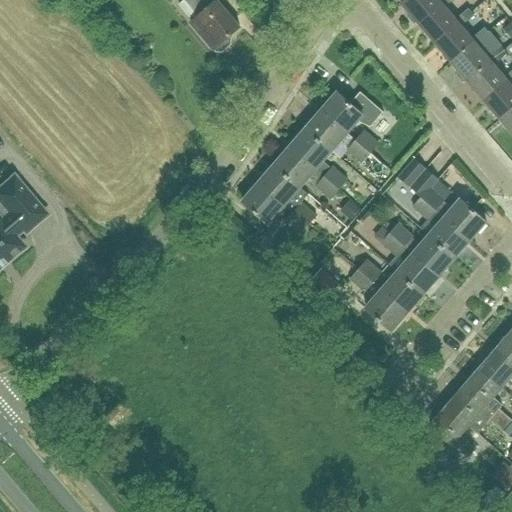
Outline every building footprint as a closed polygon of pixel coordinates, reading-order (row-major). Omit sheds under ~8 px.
[(194,0),(204,11),(191,22),(213,49),(214,49),(216,51),(221,52),(231,44),(231,38),(229,36),(240,27),(217,1),(218,0),(194,0)] [(404,0),(401,3),(418,23),(442,3),(439,0),(404,0)] [(439,0),(442,3),(418,23),(434,42),(458,22),(455,18),(445,6),(451,0),(439,0)] [(434,42),(450,61),(474,41),(471,38),(461,26),(474,15),(468,7),(455,18),(458,22),(434,42)] [(484,27),(471,38),(474,41),(450,61),(466,80),(490,60),(487,57),(477,45),(490,34),(484,27)] [(506,79),(504,76),(493,64),(506,53),(500,46),(487,57),(490,60),(466,80),(483,100),(506,79)] [(511,68),(504,76),(506,79),(483,100),(499,119),(511,107),(511,86),(509,83),(511,80),(511,68)] [(360,92),(350,104),(337,92),(321,111),(347,133),(357,121),(370,127),(383,112),(360,92)] [(511,107),(499,119),(511,133),(511,107)] [(347,133),(321,111),(306,129),(331,151),(347,133)] [(331,151),(306,129),(290,147),(315,169),(331,151)] [(379,144),(364,132),(356,141),(370,154),(379,144)] [(243,139),(233,151),(242,158),(252,146),(243,139)] [(347,151),(362,164),(370,154),(356,141),(347,151)] [(274,165),(300,187),(315,169),(290,147),(274,165)] [(409,187),(425,169),(414,159),(398,177),(409,187)] [(259,183),(284,205),(300,187),(274,165),(259,183)] [(333,167),(324,177),(339,190),(347,181),(333,167)] [(445,218),(470,240),(486,221),(461,199),(452,209),(443,201),(444,200),(431,189),(438,180),(427,170),(411,189),(422,198),(445,218)] [(0,265),(22,247),(22,248),(23,247),(22,245),(22,246),(13,236),(22,229),(23,231),(24,233),(25,232),(25,231),(44,215),(44,216),(46,215),(44,213),(44,214),(13,177),(14,177),(13,176),(11,177),(12,177),(0,187),(0,203),(2,206),(0,208),(0,265)] [(330,200),(339,190),(324,177),(316,187),(330,200)] [(284,205),(259,183),(243,202),(268,224),(284,205)] [(422,198),(413,208),(428,221),(429,219),(437,227),(429,236),(454,258),(470,240),(445,218),(422,198)] [(307,226),(316,217),(301,204),(293,214),(307,226)] [(293,214),(285,223),(299,236),(307,226),(293,214)] [(414,237),(398,224),(390,234),(405,247),(414,237)] [(390,234),(382,244),(396,257),(405,247),(390,234)] [(454,258),(429,236),(413,254),(439,276),(454,258)] [(413,254),(398,272),(423,294),(439,276),(413,254)] [(373,284),(382,274),(367,261),(358,271),(373,284)] [(330,295),(331,294),(339,285),(320,270),(312,280),(330,295)] [(358,271),(350,280),(365,293),(373,284),(358,271)] [(398,272),(382,290),(407,312),(423,294),(398,272)] [(494,306),(506,298),(498,287),(487,294),(494,306)] [(407,312),(382,290),(366,309),(391,331),(407,312)] [(511,331),(496,350),(511,364),(511,331)] [(479,369),(501,388),(510,378),(511,380),(511,364),(496,350),(479,369)] [(493,414),(498,409),(498,410),(502,406),(492,398),(501,388),(479,369),(463,388),(493,414)] [(463,388),(447,407),(468,426),(477,416),(486,424),(489,420),(502,432),(511,421),(498,410),(498,409),(493,414),(463,388)] [(459,436),(468,426),(447,407),(430,426),(451,445),(452,445),(467,458),(475,450),(459,436)] [(511,421),(502,432),(511,440),(511,421)]
